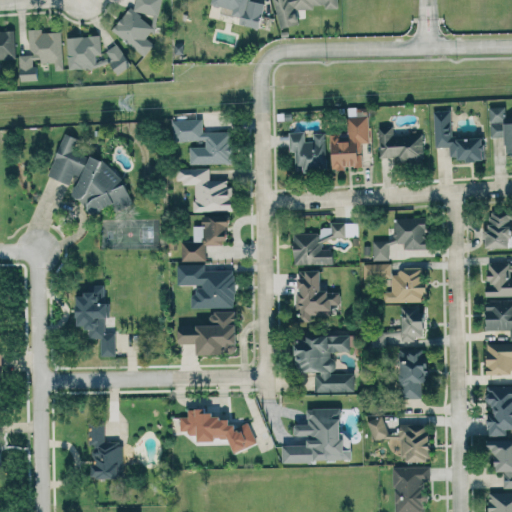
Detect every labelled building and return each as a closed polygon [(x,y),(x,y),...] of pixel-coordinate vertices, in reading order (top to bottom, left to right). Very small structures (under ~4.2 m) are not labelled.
[(111,30),(145,56),(154,44),(147,38),(157,25),(160,0),(135,0),(134,9),(129,8),(111,30)] [(265,3),(251,0),(250,0),(212,0),(212,4),(234,8),(233,16),(241,17),(239,24),(260,28),(265,3)] [(338,7),(338,0),(276,0),(277,26),(298,26),(297,8),(338,7)] [(62,30),(29,30),(29,54),(20,55),(20,80),(36,80),(35,59),(41,59),(41,63),(54,63),(55,70),(63,70),(62,30)] [(68,68),(113,66),(113,69),(124,69),(123,46),(107,47),(108,59),(95,60),(95,55),(101,54),(100,35),(66,37),(68,68)] [(511,117),(506,118),(505,106),(489,107),(490,137),(505,136),(506,154),(511,153),(511,117)] [(433,111),(435,147),(449,147),(450,160),(483,159),(482,136),(452,138),(450,110),(433,111)] [(369,143),(368,115),(348,116),(348,132),(331,133),(332,168),(362,167),(362,143),(369,143)] [(190,164),(233,163),(233,131),(203,132),(203,120),(172,120),(173,141),(205,140),(205,146),(189,146),(190,164)] [(378,127),(380,157),(397,157),(397,163),(423,162),(422,133),(393,134),(393,126),(378,127)] [(289,132),(290,152),(295,151),(296,171),(326,170),(325,132),(312,132),(312,141),(305,141),(305,131),(289,132)] [(48,176),(70,184),(73,176),(81,173),(72,195),(82,199),(89,215),(113,205),(115,211),(132,205),(115,165),(90,156),(78,151),(75,145),(77,138),(64,133),(48,176)] [(194,210),(232,209),(231,179),(210,180),(209,167),(176,168),(177,183),(193,182),(194,210)] [(511,209),(487,209),(487,247),(511,247),(511,209)] [(182,261),(206,260),(206,244),(228,243),(228,215),(202,215),(203,225),(194,226),(194,241),(181,241),(182,261)] [(389,259),(389,243),(404,243),(404,249),(426,248),(426,217),(392,218),(393,239),(373,240),(373,260),(389,259)] [(333,264),(333,249),(322,249),(321,237),(358,237),(358,222),(330,223),(330,227),(320,227),(320,232),(293,233),(294,264),(333,264)] [(486,296),(511,295),(511,266),(510,267),(510,262),(488,262),(488,285),(486,285),(486,296)] [(391,263),(363,264),(364,278),(391,278),(391,263)] [(192,307),(235,307),(234,270),(205,270),(205,264),(177,264),(177,285),(192,285),(192,307)] [(383,302),(426,301),(425,269),(391,269),(392,291),(383,291),(383,302)] [(340,317),(340,291),(320,291),(320,270),(298,270),(299,317),(340,317)] [(115,356),(115,332),(105,332),(105,318),(106,317),(106,285),(89,285),(89,293),(76,294),(76,327),(88,327),(89,338),(100,338),(100,356),(115,356)] [(511,339),(511,299),(485,300),(486,330),(510,329),(510,340),(511,339)] [(400,306),(401,341),(416,341),(416,336),(425,335),(424,305),(400,306)] [(177,326),(177,344),(196,343),(197,355),(225,354),(225,352),(237,351),(235,311),(209,312),(210,325),(177,326)] [(354,391),(354,373),(334,373),(333,351),(350,351),(350,333),(306,334),(306,340),(295,341),(296,372),(314,372),(315,392),(354,391)] [(487,374),(511,374),(511,361),(511,342),(486,343),(487,374)] [(422,398),(421,380),(428,380),(427,357),(418,358),(418,349),(398,349),(400,398),(422,398)] [(511,385),(488,386),(488,435),(506,435),(506,429),(511,428),(511,385)] [(341,407),(307,408),(307,424),(294,424),(295,435),(308,434),(308,445),(282,445),(283,462),(352,460),(351,449),(342,450),(341,407)] [(257,443),(249,423),(244,423),(241,424),(229,424),(229,417),(214,418),(210,408),(188,409),(188,416),(180,416),(180,433),(197,432),(197,441),(215,440),(214,435),(226,434),(233,452),(257,443)] [(368,420),(374,441),(380,439),(398,438),(400,446),(401,460),(429,459),(429,437),(425,423),(402,424),(402,432),(388,432),(383,415),(368,420)] [(105,421),(89,421),(89,445),(94,445),(94,478),(123,478),(123,441),(105,441),(105,421)] [(503,487),(511,487),(511,439),(488,439),(487,452),(495,452),(495,471),(503,471),(503,487)] [(430,466),(394,467),(394,511),(425,511),(425,482),(430,481),(430,466)] [(511,511),(511,491),(490,492),(489,511),(511,511)]
